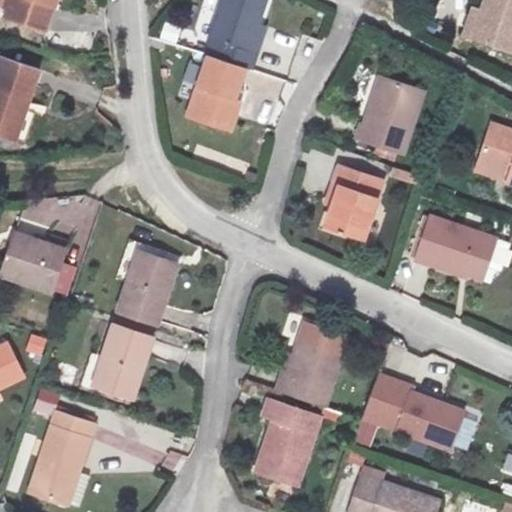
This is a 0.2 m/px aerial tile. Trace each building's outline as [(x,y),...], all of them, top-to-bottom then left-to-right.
[(203,44),(239,56),(246,35),(241,32),(250,0),(209,0),(203,22),(210,24),(203,44)] [(511,0),(486,0),(483,12),(473,41),(511,53),(511,0)] [(459,38),(473,41),(483,12),(469,8),(459,38)] [(2,42),(0,48),(0,120),(21,126),(42,55),(2,42)] [(239,56),(203,44),(184,104),(220,117),(239,56)] [(408,138),(428,75),(389,63),(376,108),(368,105),(362,125),(408,138)] [(285,77),(247,72),(244,93),(282,99),(285,77)] [(511,123),(494,118),(483,156),(511,165),(511,171),(510,176),(511,176),(511,123)] [(357,231),(378,171),(331,153),(323,174),(336,179),(324,217),(357,231)] [(511,171),(511,165),(483,156),(480,167),(510,176),(511,171)] [(504,236),(440,215),(429,256),(491,275),(504,236)] [(49,281),(64,241),(16,223),(1,264),(49,281)] [(174,304),(195,243),(146,226),(125,286),(174,304)] [(147,382),(169,323),(120,307),(100,366),(147,382)] [(281,364),(276,379),(321,394),(347,328),(306,315),(299,331),(288,366),(281,364)] [(0,369),(25,358),(12,324),(0,330),(0,369)] [(44,356),(49,338),(31,333),(26,351),(44,356)] [(437,430),(447,393),(415,383),(416,375),(393,369),(380,413),(437,430)] [(257,407),(246,437),(257,441),(251,460),(285,472),(309,402),(251,383),(245,403),(257,407)] [(73,501),(100,417),(65,406),(39,490),(73,501)] [(257,441),(246,437),(240,457),(251,460),(257,441)] [(445,511),(450,495),(387,476),(376,511),(445,511)]
